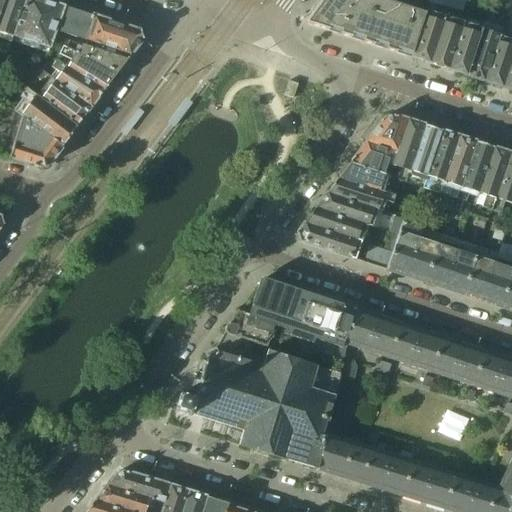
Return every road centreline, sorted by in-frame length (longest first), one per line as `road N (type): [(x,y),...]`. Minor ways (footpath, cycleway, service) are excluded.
road 1 (residential): [(262,251),(272,262),(511,340)]
road 2 (residential): [(127,436),(134,401),(240,259),(262,251)]
road 3 (residential): [(347,511),(136,447),(127,436)]
road 4 (residential): [(193,19),(56,193)]
road 5 (residential): [(262,251),(265,228),(332,136),(343,98),(333,67)]
road 6 (residential): [(511,124),(333,67)]
